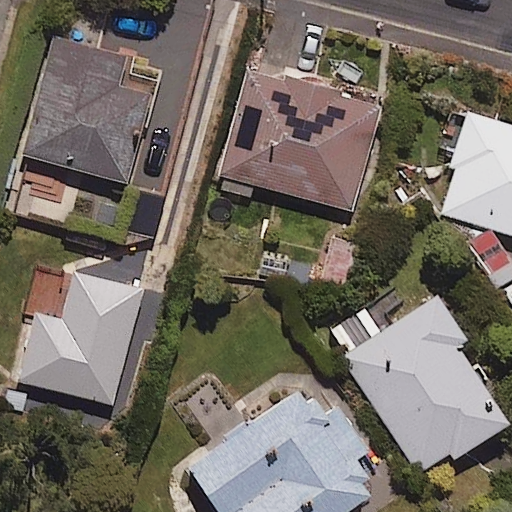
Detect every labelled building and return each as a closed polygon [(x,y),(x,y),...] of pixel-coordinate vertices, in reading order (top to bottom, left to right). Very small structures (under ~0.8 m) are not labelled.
[(21,154),(127,183),(159,66),(54,36),(21,154)] [(224,175),(220,190),(250,198),(253,183),(352,209),(380,105),(247,70),(219,174),(224,175)] [(511,126),(468,114),(439,214),(511,235),(511,126)] [(165,191),(141,184),(125,238),(149,245),(165,191)] [(355,247),(328,241),(319,282),(345,289),(355,247)] [(142,289),(73,271),(63,312),(35,305),(16,380),(113,405),(142,289)] [(449,452),(454,459),(508,424),(457,346),(465,340),(437,296),(381,332),(364,307),(326,332),(418,473),(449,452)] [(325,418),(302,385),(186,467),(217,511),(345,511),(372,493),(350,463),(368,451),(338,409),(325,418)]
